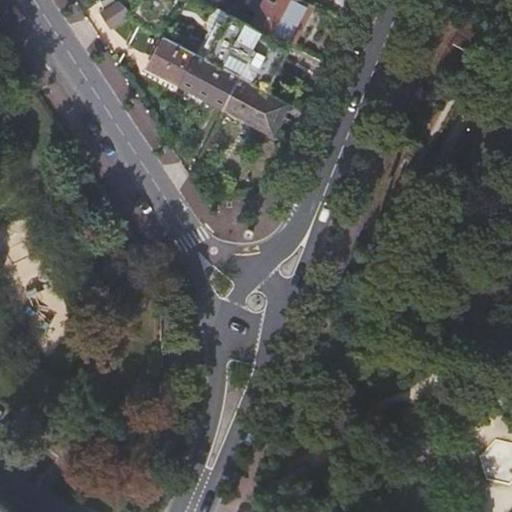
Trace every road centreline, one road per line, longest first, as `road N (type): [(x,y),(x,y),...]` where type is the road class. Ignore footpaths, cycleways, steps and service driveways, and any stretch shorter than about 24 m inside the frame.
road 1 (tertiary): [(38,0),(176,223)]
road 2 (secondary): [(399,0),(315,218)]
road 3 (secondary): [(227,332),(209,428),(173,511)]
road 4 (secondary): [(206,511),(276,345)]
road 5 (tertiary): [(176,223),(227,332)]
